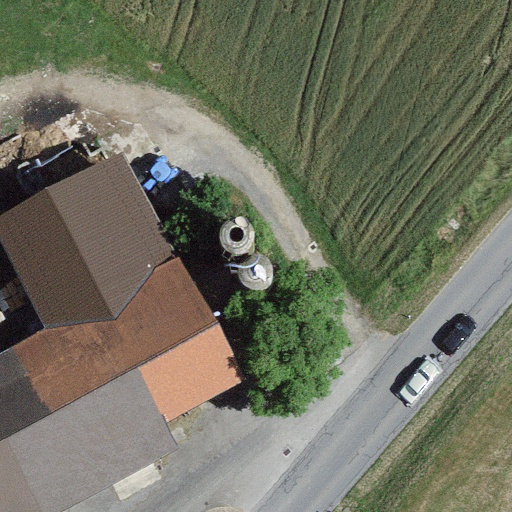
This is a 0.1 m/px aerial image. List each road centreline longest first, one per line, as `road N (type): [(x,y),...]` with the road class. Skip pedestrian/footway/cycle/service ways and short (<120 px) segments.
road 1 (track): [(0,120),(11,112),(125,103),(203,136),(260,198),(388,407)]
road 2 (tertiary): [(295,511),(511,268)]
